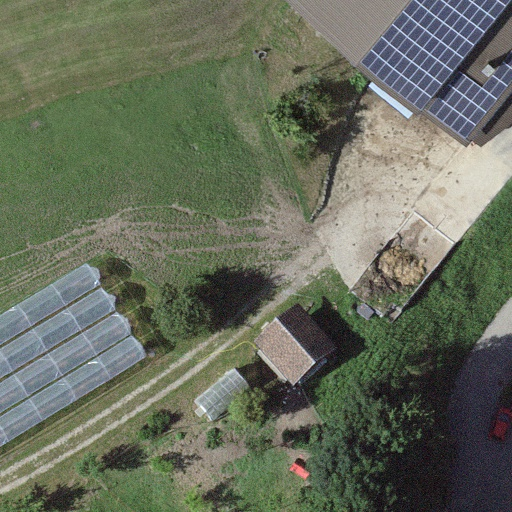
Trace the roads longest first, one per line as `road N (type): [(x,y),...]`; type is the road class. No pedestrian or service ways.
road 1 (track): [(511,149),(495,176),(383,205),(175,387),(0,458)]
road 2 (track): [(511,336),(478,389),(444,511)]
